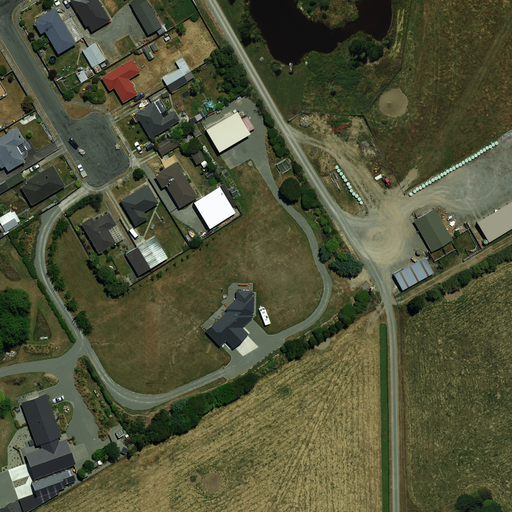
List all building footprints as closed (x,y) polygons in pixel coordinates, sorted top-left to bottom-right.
[(103,0),(74,0),(91,28),(112,16),(103,0)] [(154,0),(134,0),(133,1),(154,34),(169,23),(154,0)] [(58,7),(37,19),(45,34),(50,32),(62,50),(79,42),(58,7)] [(94,44),(83,50),(98,68),(107,62),(94,44)] [(139,53),(106,75),(115,89),(119,87),(128,101),(146,89),(138,78),(150,70),(139,53)] [(183,65),(165,77),(173,90),(192,79),(183,65)] [(156,101),(134,113),(150,140),(183,120),(177,110),(166,117),(156,101)] [(241,112),(206,130),(218,152),(252,133),(241,112)] [(14,131),(0,139),(0,151),(13,171),(32,161),(14,131)] [(177,134),(159,145),(165,153),(183,144),(177,134)] [(271,159),(261,167),(271,179),(281,172),(271,159)] [(179,161),(156,175),(163,186),(165,185),(179,208),(199,197),(179,161)] [(27,185),(22,188),(32,205),(65,186),(53,165),(25,181),(27,185)] [(354,173),(346,178),(357,194),(364,188),(354,173)] [(153,182),(125,197),(140,226),(155,217),(152,211),(165,204),(153,182)] [(88,193),(81,184),(55,202),(61,211),(88,193)] [(222,188),(196,203),(210,228),(236,213),(222,188)] [(511,203),(484,220),(499,240),(511,232),(511,203)] [(430,252),(394,272),(404,289),(444,274),(435,259),(458,242),(439,207),(413,221),(430,252)] [(117,209),(89,223),(105,252),(124,242),(116,227),(124,223),(117,209)] [(13,212),(0,218),(0,225),(4,232),(20,224),(13,212)] [(163,236),(146,245),(161,268),(177,259),(163,236)] [(161,268),(146,245),(132,252),(146,276),(161,268)] [(123,268),(108,275),(118,294),(133,287),(123,268)] [(47,394),(20,404),(33,445),(61,436),(47,394)] [(66,438),(23,455),(31,477),(75,463),(66,438)]
